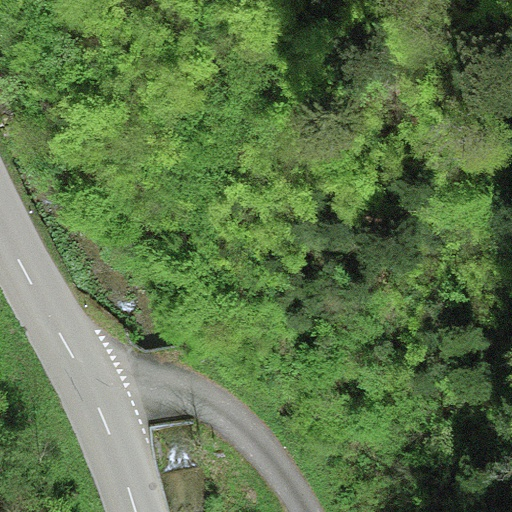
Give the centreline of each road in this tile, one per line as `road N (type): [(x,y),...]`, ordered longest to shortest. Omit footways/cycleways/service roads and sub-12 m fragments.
road 1 (unclassified): [(306,511),(280,466),(224,411),(184,391),(90,391)]
road 2 (tertiary): [(0,216),(90,391)]
road 3 (tertiary): [(90,391),(134,511)]
